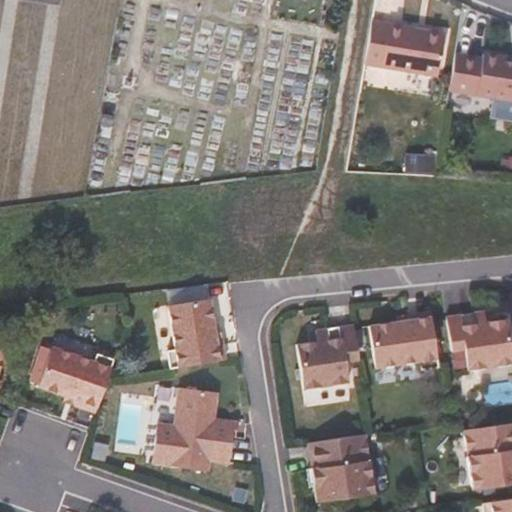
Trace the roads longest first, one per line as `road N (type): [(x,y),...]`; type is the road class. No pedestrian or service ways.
road 1 (residential): [(298,511),(275,321),(511,289)]
road 2 (residential): [(26,469),(150,511)]
